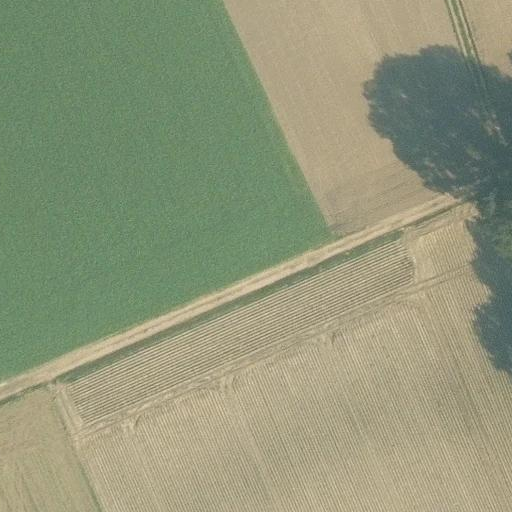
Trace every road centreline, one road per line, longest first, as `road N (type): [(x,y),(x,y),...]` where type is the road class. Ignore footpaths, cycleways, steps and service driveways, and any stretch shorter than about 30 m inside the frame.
road 1 (track): [(507,175),(0,394)]
road 2 (track): [(507,175),(445,0)]
